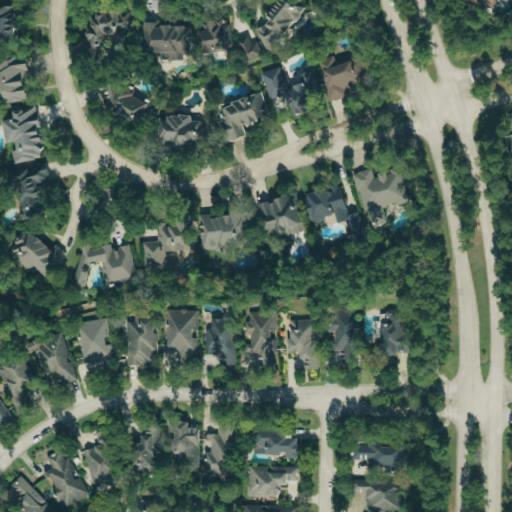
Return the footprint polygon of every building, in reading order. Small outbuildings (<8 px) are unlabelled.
[(87,16),(89,26),(82,28),(86,45),(106,41),(107,42),(123,38),(119,18),(116,19),(115,10),(87,16)] [(202,29),(195,30),(199,54),(228,48),(222,16),(200,20),(202,29)] [(144,58),(187,57),(186,24),(143,25),(144,58)] [(238,41),(246,60),(262,54),(256,41),(251,43),(249,37),(238,41)] [(19,72),(25,71),(23,57),(0,59),(0,102),(23,100),(19,72)] [(328,101),(346,96),(344,89),(364,83),(358,62),(348,65),(347,61),(331,65),(329,58),(317,61),(328,101)] [(318,97),(310,69),(300,72),(302,80),(288,84),(286,75),(281,76),(279,67),(260,72),(268,101),(273,100),(277,112),(297,106),(296,103),(318,97)] [(265,115),(259,92),(218,103),(223,120),(218,122),(223,142),(243,137),(241,127),(252,124),(251,119),(265,115)] [(120,122),(150,121),(150,99),(129,100),(129,94),(111,94),(111,115),(120,115),(120,122)] [(0,120),(0,127),(1,143),(11,142),(12,161),(37,159),(35,128),(45,127),(44,116),(36,116),(35,105),(9,107),(10,120),(0,120)] [(187,121),(187,115),(156,115),(156,143),(206,142),(205,121),(187,121)] [(48,166),(9,174),(18,221),(36,218),(29,185),(51,181),(48,166)] [(408,200),(399,170),(383,175),(383,173),(372,176),(369,168),(352,173),(364,215),(375,212),(377,219),(385,217),(382,207),(408,200)] [(306,223),(325,220),(324,214),(332,213),(334,223),(348,221),(342,184),(330,186),(330,190),(301,194),(306,223)] [(291,193),(258,203),(261,211),(256,212),(264,239),(301,228),(291,193)] [(201,250),(246,246),(243,214),(199,218),(201,250)] [(142,242),(144,265),(196,261),(193,215),(171,217),(172,225),(156,226),(157,240),(142,242)] [(13,247),(26,271),(36,266),(39,272),(66,259),(58,244),(48,248),(43,237),(34,242),(28,230),(17,236),(20,243),(13,247)] [(136,280),(132,257),(136,256),(133,244),(114,247),(105,245),(95,247),(84,244),(78,245),(80,251),(70,285),(82,289),(89,262),(103,260),(105,269),(103,276),(105,283),(112,282),(119,284),(136,280)] [(197,310),(167,309),(166,350),(178,350),(177,361),(196,361),(197,310)] [(332,310),(332,328),(322,328),(322,336),(331,336),(331,345),(359,345),(359,310),(332,310)] [(274,311),(245,312),(246,353),(256,353),(256,369),(275,369),(274,311)] [(376,355),(402,355),(402,316),(388,316),(388,326),(376,326),(376,355)] [(76,322),(84,367),(115,362),(107,317),(76,322)] [(205,354),(221,353),(222,370),(235,369),(231,317),(210,319),(210,328),(203,329),(205,354)] [(128,364),(156,363),(154,332),(153,332),(152,318),(126,319),(128,364)] [(318,369),(318,352),(311,352),(312,321),(287,321),(286,352),(294,352),(294,359),(304,359),(304,369),(318,369)] [(77,379),(72,359),(71,359),(64,333),(25,342),(28,353),(39,351),(48,387),(77,379)] [(0,367),(13,411),(33,405),(24,372),(29,371),(24,354),(0,360),(0,367)] [(199,428),(185,427),(185,422),(170,421),(170,453),(179,454),(179,467),(199,467),(199,428)] [(255,432),(255,454),(283,454),(283,457),(297,458),(298,427),(287,427),(287,432),(255,432)] [(127,436),(129,465),(161,463),(158,428),(149,429),(149,434),(127,436)] [(204,475),(227,476),(228,456),(233,456),(234,433),(209,431),(208,453),(205,452),(204,475)] [(102,446),(83,450),(89,483),(108,480),(102,446)] [(88,494),(67,456),(60,460),(56,451),(45,457),(51,469),(43,473),(62,508),(88,494)] [(297,466),(249,465),(248,496),(277,497),(278,482),(297,482),(297,466)] [(392,510),(393,486),(361,485),(361,493),(365,494),(365,509),(392,510)]
